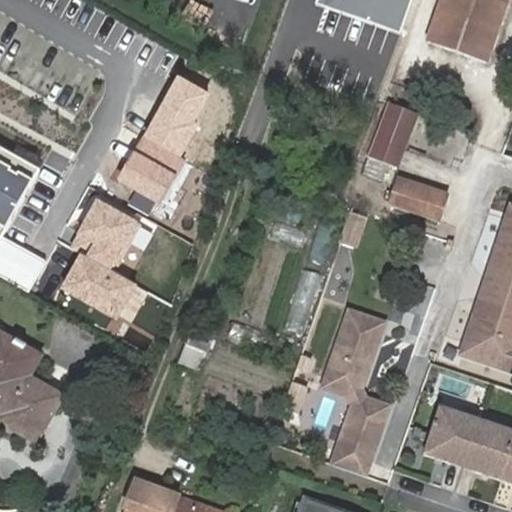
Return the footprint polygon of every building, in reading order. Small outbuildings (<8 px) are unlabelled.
[(509,0),(444,0),(430,41),(488,61),(509,0)] [(0,32),(0,107),(17,116),(54,46),(6,21),(0,32)] [(398,170),(417,115),(386,105),(367,159),(398,170)] [(0,243),(1,244),(42,170),(0,146),(0,243)] [(399,209),(408,184),(398,181),(390,206),(399,209)] [(437,222),(446,196),(408,184),(399,209),(437,222)] [(487,282),(511,289),(511,207),(487,282)] [(340,244),(359,249),(369,217),(350,211),(340,244)] [(511,289),(487,282),(462,357),(511,373),(511,289)] [(384,325),(360,317),(347,312),(321,390),(332,394),(345,398),(350,408),(339,439),(349,443),(352,444),(373,451),(389,409),(365,401),(364,399),(360,391),(384,325)] [(0,422),(36,443),(63,397),(30,378),(40,361),(24,352),(27,347),(14,339),(12,344),(0,337),(0,422)] [(461,465),(477,420),(438,407),(421,455),(446,464),(447,461),(461,465)] [(499,482),(511,444),(511,431),(477,420),(461,465),(475,470),(474,473),(499,482)] [(364,478),(373,451),(352,444),(349,443),(339,439),(330,466),(339,470),(364,478)] [(511,444),(499,482),(511,485),(511,444)] [(137,511),(172,511),(178,497),(135,482),(125,508),(137,511)] [(220,511),(178,497),(172,511),(220,511)] [(329,511),(304,503),(300,511),(329,511)]
